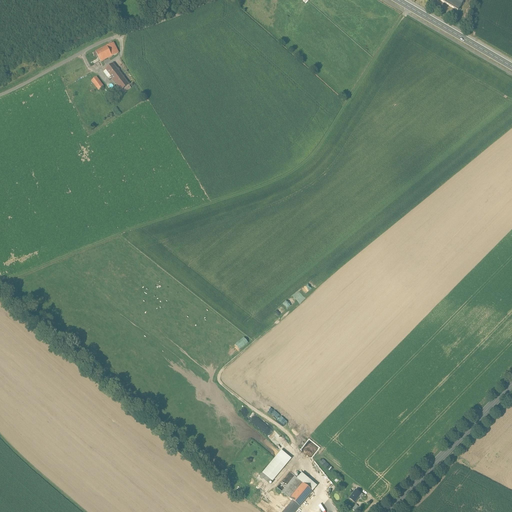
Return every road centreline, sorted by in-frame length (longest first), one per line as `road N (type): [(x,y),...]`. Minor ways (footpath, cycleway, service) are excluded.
road 1 (track): [(0,282),(305,163),(407,6)]
road 2 (track): [(214,0),(109,40),(0,95)]
road 3 (primary): [(511,385),(388,511)]
road 4 (secondary): [(511,67),(397,0)]
